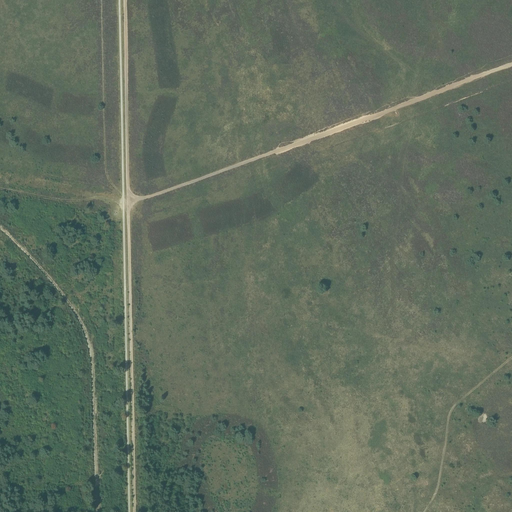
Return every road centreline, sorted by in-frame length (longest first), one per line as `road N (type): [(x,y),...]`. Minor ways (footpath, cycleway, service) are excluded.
road 1 (track): [(511,63),(128,203)]
road 2 (track): [(97,511),(84,331),(0,228)]
road 3 (track): [(134,511),(128,203)]
road 4 (track): [(128,203),(124,0)]
road 5 (track): [(424,511),(436,492),(450,410),(511,356)]
road 6 (track): [(123,202),(0,188)]
